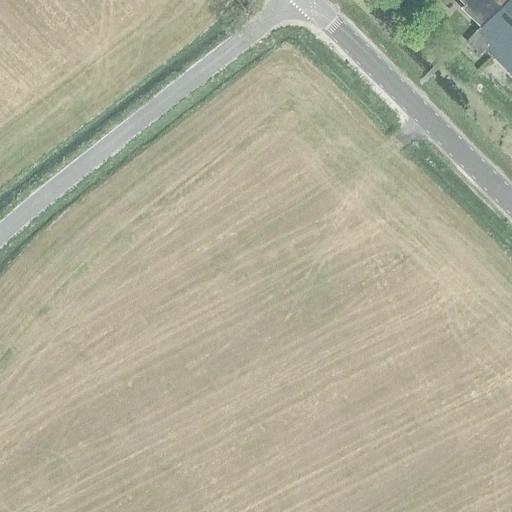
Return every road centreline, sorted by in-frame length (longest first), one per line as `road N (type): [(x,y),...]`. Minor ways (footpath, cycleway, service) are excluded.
road 1 (tertiary): [(0,234),(300,0)]
road 2 (secondary): [(511,208),(304,0)]
